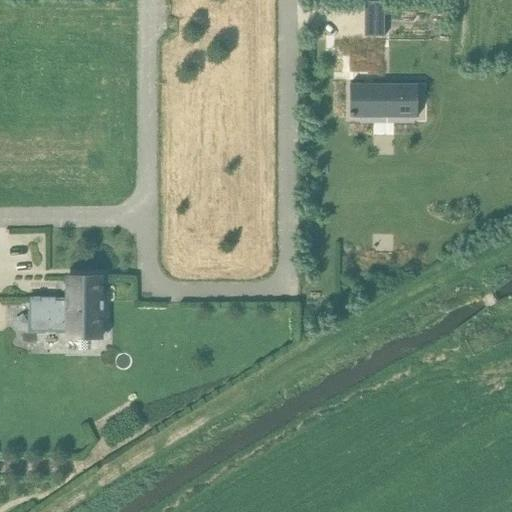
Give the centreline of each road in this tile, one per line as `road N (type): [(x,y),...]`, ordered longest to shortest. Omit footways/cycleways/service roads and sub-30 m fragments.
road 1 (residential): [(285,0),(287,292),(152,293),(151,215)]
road 2 (residential): [(151,215),(149,0)]
road 3 (residential): [(151,215),(0,217)]
